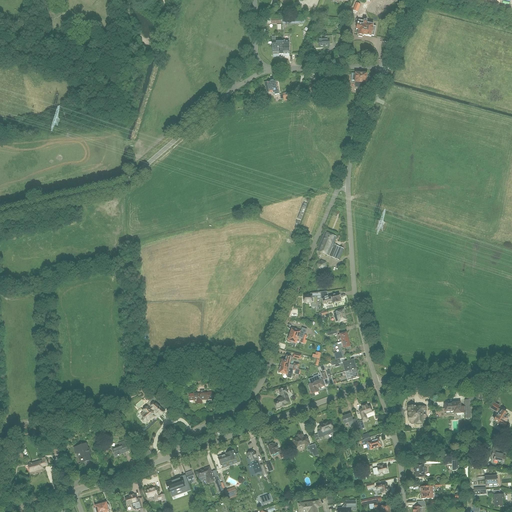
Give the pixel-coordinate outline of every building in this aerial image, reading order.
[(365,18),(364,21),(358,20),(356,20),(355,23),(357,24),(356,29),(359,30),(358,35),(358,36),(362,37),(362,36),(363,36),(364,35),(371,37),(371,35),(374,36),(376,26),(373,26),(373,25),(367,23),(367,21),(367,18),(365,18)] [(275,36),(272,37),(273,55),(273,57),(279,57),(279,54),(279,46),(283,46),(282,42),(276,42),(275,36)] [(332,36),(325,36),(326,39),(318,39),(318,42),(315,42),(316,48),(323,48),(323,46),(329,46),(329,44),(333,44),(332,36)] [(283,42),(282,42),(283,46),(279,46),(279,54),(283,54),(283,57),(289,56),(289,42),(284,42),(283,42)] [(356,74),(352,74),(352,81),(355,82),(356,82),(356,87),(367,88),(368,82),(366,82),(366,74),(356,74)] [(278,91),(276,80),(267,82),(264,83),(265,87),(268,86),(269,93),(273,92),(273,94),(274,93),(274,95),(279,94),(278,91)] [(319,91),(318,83),(311,83),(312,92),(319,91)] [(284,101),(291,100),(291,99),(293,99),(292,93),(290,93),(289,92),(282,93),(283,94),(280,95),(281,99),(283,99),(284,101)] [(301,205),(297,218),(301,220),(306,206),(301,205)] [(332,247),(333,247),(330,256),(339,260),(344,249),(335,245),(335,244),(334,243),(336,237),(325,232),(317,251),(328,256),(332,247)] [(327,291),(320,292),(321,296),(323,301),(331,299),(333,303),(339,301),(338,299),(340,298),(340,297),(341,296),(340,294),(339,294),(339,293),(328,296),(327,291)] [(310,295),(303,295),(303,302),(312,302),(312,305),(317,305),(317,299),(321,299),(321,296),(320,292),(310,293),(310,295)] [(319,313),(321,320),(325,319),(324,315),(328,314),(327,310),(319,313)] [(346,320),(343,310),(337,312),(338,312),(334,313),(336,322),(340,321),(342,321),(343,324),(347,323),(346,320)] [(302,339),(305,340),(306,335),(304,334),(304,333),(305,333),(307,329),(302,328),(301,331),(300,331),(292,328),(290,335),(298,337),(302,339)] [(346,332),(340,334),(342,342),(348,340),(346,332)] [(298,337),(290,335),(287,342),(291,343),(290,345),(295,347),(296,343),(298,337)] [(338,350),(347,348),(347,349),(351,348),(350,347),(348,340),(342,342),(336,343),(338,350)] [(342,351),(333,354),(335,360),(339,359),(338,355),(343,354),(342,351)] [(291,357),(286,356),(285,360),(281,359),(280,366),(298,370),(299,369),(300,364),(294,363),(293,365),(289,364),(291,357)] [(340,359),(331,362),(332,366),(335,365),(335,367),(339,366),(339,364),(341,363),(340,359)] [(342,362),(345,371),(356,368),(354,359),(342,362)] [(298,370),(280,366),(278,372),(287,374),(286,376),(287,377),(291,378),(292,375),(292,376),(293,373),(292,373),(293,369),(296,370),(295,374),(294,374),(299,375),(300,371),(300,369),(299,369),(298,370)] [(347,381),(359,377),(356,368),(345,371),(347,381)] [(310,384),(309,384),(312,394),(319,391),(318,389),(325,386),(322,379),(321,380),(320,377),(319,377),(317,378),(316,377),(314,378),(309,380),(310,384)] [(274,402),(276,408),(281,406),(281,407),(286,406),(285,404),(289,402),(286,394),(289,393),(286,387),(279,390),(281,398),(281,399),(274,402)] [(201,400),(213,399),(213,392),(205,393),(205,391),(201,391),(201,393),(189,394),(190,400),(196,400),(196,404),(201,403),(201,400)] [(142,415),(141,416),(142,418),(142,420),(144,422),(146,422),(148,420),(150,419),(149,418),(150,418),(151,418),(153,417),(152,416),(153,415),(153,414),(153,413),(151,411),(154,409),(161,416),(162,414),(163,415),(164,413),(165,411),(154,402),(150,407),(151,407),(149,409),(148,407),(143,411),(144,412),(141,415),(142,415)] [(499,406),(493,402),(490,408),(496,412),(496,411),(499,413),(494,421),(496,422),(495,423),(495,425),(500,428),(502,428),(502,426),(504,427),(507,422),(506,422),(508,419),(506,418),(508,415),(502,411),(498,409),(499,406)] [(453,404),(444,404),(445,414),(465,413),(464,406),(461,407),(460,403),(453,403),(453,404)] [(367,408),(366,405),(362,406),(363,409),(360,410),(363,419),(366,418),(364,413),(371,411),(370,407),(367,408)] [(423,423),(423,420),(426,420),(426,419),(427,419),(427,418),(427,417),(427,416),(426,416),(426,415),(425,415),(425,414),(424,414),(424,411),(426,411),(426,407),(415,407),(415,406),(408,406),(408,416),(408,421),(409,421),(410,422),(410,423),(410,424),(411,424),(412,425),(413,425),(413,424),(414,424),(415,423),(415,424),(423,423)] [(350,414),(341,417),(344,424),(348,423),(350,427),(354,426),(355,430),(360,428),(357,418),(352,420),(350,414)] [(318,432),(320,437),(324,436),(324,435),(329,433),(329,434),(334,432),(332,429),(333,428),(330,422),(329,422),(327,422),(327,423),(323,424),(321,425),(320,426),(320,427),(319,427),(320,431),(318,432)] [(310,446),(309,444),(307,436),(304,438),(302,434),(301,433),(297,434),(298,436),(297,436),(298,438),(292,440),(295,447),(305,443),(306,445),(307,445),(307,447),(308,451),(309,450),(310,453),(311,454),(312,453),(314,457),(319,455),(315,444),(310,446)] [(379,439),(371,441),(369,442),(368,439),(361,441),(362,445),(367,443),(369,449),(381,446),(379,439)] [(112,449),(115,456),(128,451),(124,441),(119,443),(120,446),(112,449)] [(88,448),(87,443),(74,448),(76,454),(77,454),(80,464),(91,460),(89,454),(90,453),(89,448),(88,448)] [(281,458),(285,457),(282,448),(278,450),(276,445),(275,445),(275,444),(268,446),(271,455),(279,452),(281,458)] [(499,452),(501,447),(494,445),(493,447),(492,450),(493,451),(492,456),(494,457),(493,460),(501,462),(501,463),(504,464),(506,456),(503,455),(504,453),(499,452)] [(218,458),(220,465),(228,462),(229,466),(241,462),(238,454),(235,455),(233,451),(226,453),(226,454),(218,458)] [(249,458),(247,459),(249,463),(250,465),(249,466),(250,470),(255,468),(256,469),(255,470),(256,471),(256,470),(257,472),(261,470),(258,462),(257,463),(256,460),(255,457),(256,457),(255,453),(254,453),(253,451),(251,452),(250,452),(248,452),(248,453),(247,454),(249,458)] [(446,461),(446,465),(452,464),(452,471),(453,471),(454,471),(455,471),(456,470),(457,470),(458,469),(459,468),(459,467),(460,466),(460,465),(460,464),(460,463),(459,460),(458,460),(458,459),(457,459),(456,458),(455,458),(454,457),(453,457),(452,458),(451,458),(450,458),(449,459),(448,459),(448,460),(447,460),(446,461)] [(42,460),(28,465),(30,472),(35,470),(36,471),(43,468),(42,467),(47,466),(48,465),(46,460),(46,459),(45,458),(42,459),(42,460)] [(416,477),(424,477),(424,472),(425,472),(426,472),(427,471),(427,470),(427,469),(426,468),(425,468),(424,468),(424,463),(415,464),(416,477)] [(374,475),(379,474),(379,475),(383,475),(382,473),(387,472),(386,466),(383,466),(382,466),(377,467),(377,468),(372,469),(374,475)] [(212,473),(209,467),(204,469),(197,472),(199,478),(198,478),(199,480),(201,481),(203,480),(204,479),(206,478),(208,483),(214,481),(215,480),(216,481),(215,482),(217,488),(222,486),(219,480),(220,480),(218,477),(216,471),(212,473)] [(497,476),(485,476),(486,486),(489,486),(493,486),(498,485),(497,476)] [(171,481),(166,483),(169,492),(170,491),(171,493),(186,488),(182,477),(181,477),(176,479),(176,480),(172,481),(171,480),(171,481)] [(389,488),(388,488),(387,487),(387,484),(376,486),(377,489),(380,489),(381,493),(388,491),(389,490),(389,489),(389,488)] [(238,496),(235,487),(224,491),(228,500),(238,496)] [(156,488),(146,491),(148,498),(150,499),(152,498),(153,496),(155,502),(160,501),(160,500),(161,500),(162,502),(163,504),(166,503),(165,501),(166,501),(164,494),(158,495),(156,488)] [(500,490),(494,490),(494,495),(495,507),(503,506),(502,498),(504,498),(504,494),(500,495),(500,490)] [(138,498),(137,499),(136,495),(134,496),(134,494),(129,496),(130,497),(125,498),(127,505),(131,504),(132,508),(133,508),(134,509),(134,510),(135,510),(136,510),(137,510),(140,509),(140,511),(147,511),(143,497),(138,498)] [(381,497),(361,501),(362,505),(382,501),(381,497)] [(318,501),(298,504),(299,511),(317,511),(317,507),(319,507),(318,501)] [(350,511),(351,508),(351,507),(356,507),(356,501),(346,501),(346,503),(342,507),(342,508),(338,508),(338,511),(337,511),(336,511),(350,511)] [(106,502),(101,504),(102,511),(107,511),(109,511),(110,511),(108,504),(107,504),(106,502)]
